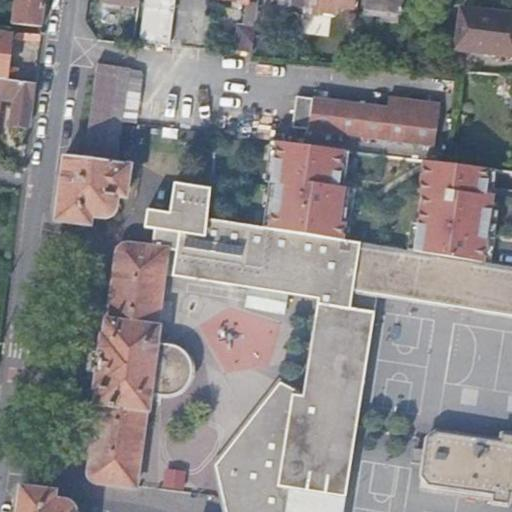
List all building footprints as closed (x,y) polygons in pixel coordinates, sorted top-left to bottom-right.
[(15,0),(13,23),(42,27),(45,0),(15,0)] [(144,0),(139,42),(169,45),(174,0),(144,0)] [(305,0),(305,5),(304,11),(319,13),(319,11),(336,13),(337,6),(353,8),(353,0),(305,0)] [(401,0),(358,0),(357,14),(383,17),(383,12),(400,14),(401,0)] [(511,11),(461,5),(455,48),(511,54),(511,11)] [(258,9),(255,29),(268,30),(270,10),(258,9)] [(236,52),(252,53),(255,29),(238,26),(236,52)] [(0,32),(0,78),(6,79),(12,33),(0,32)] [(85,158),(118,162),(123,125),(124,122),(127,93),(131,68),(131,66),(96,62),(85,158)] [(143,69),(131,68),(127,93),(140,94),(143,69)] [(10,123),(29,126),(35,83),(6,79),(0,78),(0,100),(13,101),(10,123)] [(136,124),(140,94),(127,93),(124,122),(136,124)] [(299,97),(295,128),(437,147),(443,106),(392,99),(390,109),(299,97)] [(85,158),(66,155),(57,221),(91,225),(92,217),(107,219),(112,218),(117,214),(119,208),(120,197),(128,198),(132,164),(118,162),(85,158)] [(412,250),(487,259),(496,191),(491,190),(494,166),(424,157),(412,250)] [(212,191),(177,184),(172,214),(150,211),(147,229),(157,230),(154,249),(167,251),(177,252),(173,277),(232,287),(233,282),(306,294),(307,290),(322,292),(305,397),(283,387),(251,424),(254,429),(223,461),(225,468),(215,467),(224,502),(234,499),(233,511),(290,511),(297,469),(312,472),(311,480),(339,486),(340,478),(366,310),(349,308),(351,291),(359,244),(209,219),(212,191)] [(511,267),(359,244),(351,291),(379,295),(511,316),(511,267)] [(157,328),(167,251),(154,249),(137,246),(130,245),(125,246),(122,247),(120,250),(118,252),(110,323),(108,323),(106,336),(104,336),(96,389),(99,389),(97,404),(99,405),(90,470),(89,474),(91,477),(92,480),(95,482),(135,488),(146,411),(149,411),(151,395),(160,396),(170,397),(177,395),(184,392),(190,385),(193,378),(194,371),(193,364),(190,355),(182,348),(174,344),(158,342),(160,328),(157,328)] [(350,479),(379,295),(351,291),(349,308),(366,310),(340,478),(350,479)] [(251,424),(283,387),(277,384),(212,467),(226,511),(233,511),(234,499),(224,502),(215,467),(225,468),(223,461),(254,429),(251,424)] [(499,440),(438,432),(428,438),(422,475),(430,485),(492,493),(496,490),(511,492),(511,446),(502,445),(499,440)] [(163,488),(184,488),(184,469),(164,469),(163,488)] [(334,511),(339,486),(311,480),(312,472),(297,469),(290,511),(334,511)] [(75,511),(75,509),(72,505),(68,503),(54,501),(55,493),(22,489),(19,511),(75,511)]
